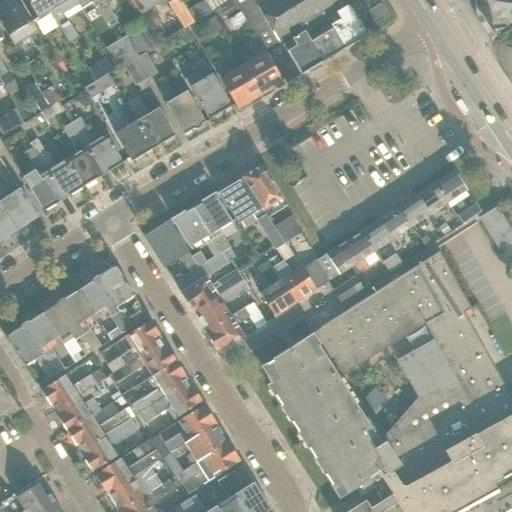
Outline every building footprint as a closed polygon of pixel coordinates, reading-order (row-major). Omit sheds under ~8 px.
[(47,48),(42,39),(41,40),(31,22),(18,0),(0,0),(0,21),(8,36),(26,26),(35,43),(38,42),(42,51),(47,48)] [(49,11),(50,15),(52,13),(53,10),(47,0),(19,0),(32,21),(49,11)] [(75,0),(47,0),(53,10),(52,13),(50,15),(53,20),(56,18),(69,42),(78,36),(66,18),(81,10),(75,0)] [(75,0),(80,9),(92,2),(94,6),(96,5),(107,24),(115,19),(106,4),(103,0),(75,0)] [(130,0),(139,15),(164,0),(130,0)] [(213,0),(203,0),(204,1),(210,11),(217,7),(213,0)] [(221,19),(237,9),(231,0),(215,9),(221,19)] [(261,0),(231,0),(237,9),(239,8),(241,12),(261,0)] [(326,18),(352,3),(348,5),(344,0),(261,0),(241,12),(253,32),(256,38),(256,39),(264,51),(295,32),(297,36),(303,32),(304,32),(304,31),(326,18)] [(480,0),(479,13),(484,20),(482,22),(483,24),(484,25),(485,27),(487,29),(488,30),(490,32),(491,33),(494,35),(497,34),(511,23),(511,4),(507,4),(495,1),(491,0),(480,0)] [(204,1),(187,10),(194,22),(211,13),(210,11),(204,1)] [(326,18),(345,49),(345,50),(367,37),(357,20),(361,17),(353,3),(352,3),(326,18)] [(222,30),(214,17),(203,23),(210,36),(222,30)] [(322,63),(345,49),(326,18),(304,31),(304,32),(303,32),(322,63),(323,63),(322,63)] [(184,44),(192,39),(185,28),(177,32),(184,44)] [(137,57),(145,52),(158,45),(148,29),(129,41),(128,41),(137,57)] [(251,33),(244,37),(248,43),(251,41),(256,39),(256,38),(253,32),(251,33)] [(301,76),(322,63),(303,32),(297,36),(292,39),(296,46),(286,52),(290,58),(278,66),(288,83),(300,76),(301,76)] [(0,79),(6,90),(9,95),(18,90),(10,76),(9,78),(0,62),(0,39),(2,38),(0,34),(0,79)] [(42,39),(47,48),(52,45),(47,36),(42,39)] [(128,41),(129,41),(125,36),(105,48),(109,55),(107,56),(115,69),(122,64),(123,66),(135,58),(137,57),(128,41)] [(257,59),(243,66),(262,98),(284,85),(264,51),(256,39),(251,41),(248,43),(257,59)] [(208,47),(203,50),(208,60),(214,57),(208,47)] [(62,73),(66,71),(54,49),(49,52),(62,73)] [(135,58),(147,79),(157,73),(145,52),(137,57),(135,58)] [(96,82),(115,69),(107,56),(87,69),(96,82)] [(146,80),(147,79),(135,58),(123,66),(135,87),(137,85),(146,80)] [(215,119),(220,116),(222,113),(231,107),(203,60),(192,67),(196,73),(185,80),(208,120),(211,119),(215,119)] [(239,112),(262,98),(243,66),(229,75),(220,60),(211,65),(239,112)] [(146,80),(137,85),(141,91),(150,86),(147,79),(146,80)] [(93,83),(84,89),(91,99),(99,93),(93,83)] [(175,98),(167,83),(160,87),(158,92),(165,104),(183,135),(192,130),(196,131),(200,128),(202,124),(205,123),(186,92),(175,98)] [(36,86),(29,90),(42,111),(48,107),(36,86)] [(51,87),(42,92),(50,105),(59,99),(51,87)] [(134,119),(153,149),(175,136),(158,109),(149,114),(138,96),(126,103),(134,119)] [(48,107),(42,111),(38,113),(44,123),(64,110),(58,101),(48,107)] [(131,162),(153,149),(134,119),(126,103),(117,108),(128,127),(115,135),(131,162)] [(71,123),(102,176),(123,163),(106,135),(92,144),(90,140),(93,138),(80,118),(71,123)] [(83,188),(102,176),(71,123),(62,128),(78,153),(66,160),(83,188)] [(83,188),(66,160),(56,167),(47,152),(45,153),(37,139),(29,144),(33,149),(32,150),(40,162),(47,172),(46,173),(63,201),(83,188)] [(31,167),(40,162),(32,150),(24,155),(31,167)] [(242,178),(250,193),(261,209),(266,218),(285,207),(281,199),(282,199),(263,165),(242,178)] [(434,183),(447,203),(465,191),(465,192),(467,191),(453,170),(434,183)] [(63,201),(46,173),(38,178),(34,171),(22,178),(43,213),(63,201)] [(248,194),(239,180),(217,192),(237,224),(237,223),(240,229),(254,220),(273,251),(303,232),(292,215),(272,227),(266,218),(261,209),(250,193),(248,194)] [(0,205),(16,230),(36,217),(19,190),(9,197),(0,182),(0,205)] [(429,215),(447,203),(434,183),(416,195),(429,215)] [(412,226),(429,215),(416,195),(398,207),(412,226)] [(236,258),(219,230),(231,223),(214,196),(193,208),(221,253),(227,263),(236,258)] [(0,240),(16,230),(0,205),(0,240)] [(376,250),(412,226),(398,207),(362,230),(376,250)] [(498,250),(511,240),(511,232),(496,207),(478,218),(498,250)] [(227,263),(221,253),(193,208),(172,221),(189,248),(203,239),(213,257),(205,262),(199,252),(191,257),(190,258),(203,278),(205,277),(227,263)] [(462,224),(472,218),(465,209),(456,215),(462,224)] [(190,258),(191,257),(169,223),(145,238),(163,267),(179,257),(189,272),(173,281),(179,293),(203,278),(190,258)] [(331,280),(376,250),(362,230),(325,255),(328,259),(321,264),(331,280)] [(426,236),(420,240),(425,248),(431,244),(426,236)] [(511,399),(484,349),(481,350),(482,352),(477,354),(452,310),(451,309),(467,300),(439,252),(399,277),(401,280),(393,286),(391,283),(320,328),(321,329),(322,328),(324,331),(314,337),(313,334),(296,345),(297,347),(291,351),(272,362),(272,361),(271,362),(271,363),(268,365),(267,364),(266,365),(267,366),(263,368),(273,384),(269,387),(275,396),(274,397),(275,398),(276,397),(281,405),(280,406),(280,407),(281,406),(292,423),(291,423),(291,424),(292,423),(297,431),(296,432),(297,433),(298,433),(308,449),(308,450),(309,450),(314,458),(313,458),(314,459),(315,459),(325,475),(324,476),(325,477),(326,476),(331,484),(330,485),(331,486),(331,485),(339,497),(355,487),(361,497),(375,489),(383,501),(369,510),(365,504),(351,511),(462,511),(498,492),(497,491),(496,491),(492,484),(502,479),(503,480),(504,479),(503,478),(511,473),(511,475),(511,474),(511,399)] [(389,273),(402,264),(395,254),(382,262),(389,273)] [(271,268),(295,304),(316,290),(328,281),(316,260),(301,268),(300,267),(291,273),(282,261),(271,268)] [(295,304),(271,268),(267,262),(256,269),(269,288),(259,294),(274,317),(295,304)] [(98,282),(128,329),(147,317),(142,308),(131,315),(129,311),(125,314),(122,310),(126,307),(123,303),(134,296),(115,267),(100,276),(102,279),(98,282)] [(240,284),(244,281),(238,272),(236,270),(215,282),(218,286),(217,287),(218,288),(214,291),(205,277),(180,293),(193,314),(194,314),(240,284)] [(341,304),(363,290),(355,276),(332,290),(341,304)] [(180,293),(205,277),(203,278),(179,293),(180,293)] [(128,329),(98,282),(94,284),(92,281),(78,290),(96,318),(106,312),(110,318),(113,316),(116,320),(112,322),(116,328),(107,334),(111,341),(120,334),(128,329)] [(239,284),(240,284),(194,314),(206,333),(205,333),(206,335),(232,319),(230,317),(222,304),(226,302),(227,304),(245,293),(239,284)] [(86,324),(96,318),(78,290),(64,299),(66,302),(61,305),(92,352),(100,347),(93,335),(89,337),(87,333),(90,330),(86,324)] [(232,319),(206,335),(219,354),(244,338),(235,324),(239,322),(240,323),(249,318),(256,330),(266,323),(253,303),(230,317),(232,319)] [(92,352),(61,305),(58,307),(56,305),(42,314),(59,342),(70,335),(74,341),(77,339),(80,343),(77,345),(85,357),(92,352)] [(50,348),(59,342),(42,314),(28,322),(30,325),(25,328),(56,376),(64,370),(56,358),(53,360),(51,356),(54,354),(50,348)] [(125,366),(162,343),(158,337),(159,336),(150,321),(126,337),(136,352),(132,354),(130,351),(119,358),(120,358),(125,366)] [(56,376),(25,328),(22,330),(20,328),(5,337),(24,367),(35,360),(38,364),(42,362),(44,366),(40,368),(48,380),(56,376)] [(152,377),(175,361),(167,348),(165,349),(162,343),(125,366),(112,373),(112,374),(107,376),(109,378),(113,384),(130,374),(130,375),(141,368),(138,365),(142,362),(151,376),(152,377)] [(119,357),(106,365),(109,370),(112,374),(112,373),(125,366),(120,358),(119,358),(119,357)] [(138,414),(187,382),(183,377),(185,376),(175,361),(152,377),(151,376),(147,379),(153,387),(159,388),(161,392),(157,394),(155,391),(145,397),(131,406),(138,414)] [(55,411),(98,383),(105,378),(100,370),(76,385),(78,389),(74,391),(64,376),(40,391),(49,406),(51,405),(55,411)] [(187,382),(138,414),(144,424),(157,416),(156,414),(165,408),(173,420),(178,417),(177,417),(201,402),(192,388),(191,389),(187,382)] [(90,416),(95,413),(100,410),(93,398),(104,392),(98,383),(55,411),(59,417),(57,418),(66,431),(90,416)] [(128,391),(121,396),(127,405),(134,401),(128,391)] [(184,444),(216,424),(204,405),(178,422),(183,430),(163,443),(169,453),(171,452),(184,444)] [(81,451),(131,419),(124,408),(96,426),(90,416),(66,431),(75,446),(76,445),(81,451)] [(131,419),(81,451),(84,457),(83,458),(92,472),(116,457),(110,448),(138,429),(131,419)] [(195,463),(226,443),(215,425),(216,425),(216,424),(184,444),(195,463)] [(227,442),(226,443),(195,463),(187,468),(176,475),(182,484),(192,477),(192,476),(201,471),(208,481),(214,478),(239,461),(227,442)] [(107,494),(150,466),(149,465),(161,458),(155,449),(140,459),(126,468),(120,459),(94,475),(106,495),(107,494)] [(164,456),(161,458),(164,463),(167,468),(177,462),(171,452),(169,453),(164,456)] [(119,511),(150,492),(144,481),(155,474),(150,466),(107,494),(118,511),(119,511)] [(224,477),(245,511),(267,511),(271,510),(253,483),(242,490),(231,473),(224,477)] [(220,511),(245,511),(224,477),(217,482),(225,495),(227,494),(229,498),(217,506),(220,511)] [(153,511),(150,507),(177,490),(170,479),(158,487),(150,492),(119,511),(153,511)] [(52,511),(58,508),(49,495),(45,497),(37,484),(16,498),(24,511),(22,511),(52,511)] [(220,511),(217,506),(207,511),(202,511),(201,510),(203,510),(194,496),(187,501),(193,511),(220,511)] [(193,511),(187,501),(181,505),(185,511),(193,511)]
